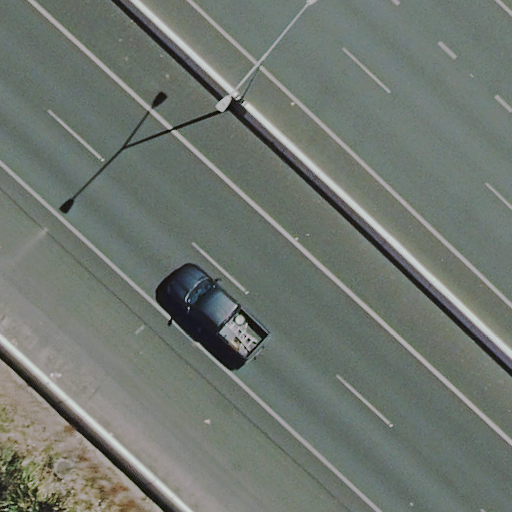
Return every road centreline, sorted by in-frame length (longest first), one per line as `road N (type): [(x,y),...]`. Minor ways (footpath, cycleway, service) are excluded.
road 1 (motorway): [(494,511),(0,58)]
road 2 (motorway): [(296,0),(511,207)]
